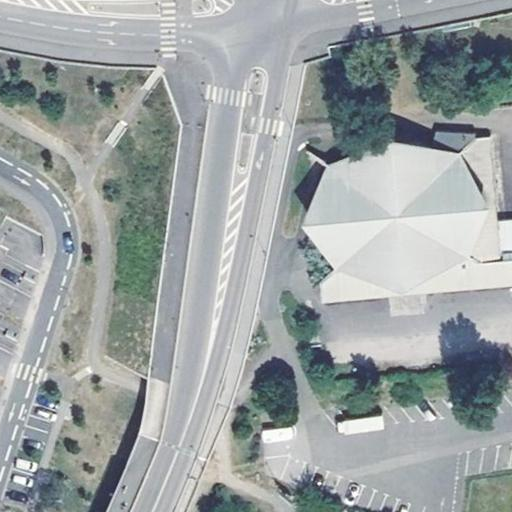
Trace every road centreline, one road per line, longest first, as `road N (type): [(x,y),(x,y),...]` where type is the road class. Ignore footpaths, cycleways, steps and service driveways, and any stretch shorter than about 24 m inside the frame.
road 1 (secondary): [(268,1),(214,333),(154,511)]
road 2 (residential): [(0,162),(41,187),(66,237),(0,461)]
road 3 (secondary): [(268,1),(102,7),(33,0)]
road 4 (residential): [(511,425),(441,451),(429,511)]
road 5 (residential): [(396,0),(325,11),(268,1)]
